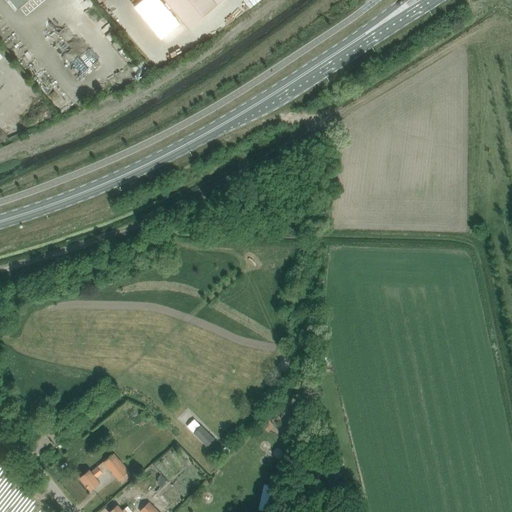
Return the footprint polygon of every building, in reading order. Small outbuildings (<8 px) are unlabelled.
[(10,0),(18,9),(28,0),(10,0)] [(140,40),(149,33),(123,0),(114,7),(140,40)] [(160,0),(142,0),(134,7),(161,39),(180,23),(160,0)] [(93,6),(89,10),(100,19),(103,15),(93,6)] [(122,375),(132,372),(130,361),(119,364),(122,375)] [(193,433),(207,446),(215,438),(201,425),(193,433)] [(99,447),(103,452),(109,447),(105,443),(99,447)] [(129,472),(114,453),(104,461),(108,467),(119,480),(129,472)] [(227,466),(232,472),(240,465),(235,459),(227,466)] [(96,478),(102,472),(98,466),(91,472),(89,469),(87,471),(80,477),(90,490),(98,484),(100,482),(96,478)] [(158,483),(161,487),(168,481),(161,473),(158,478),(158,483)] [(264,502),(274,505),(278,493),(267,490),(264,502)] [(162,509),(170,502),(161,493),(153,501),(162,509)] [(140,511),(141,511),(158,511),(149,502),(140,511)] [(217,511),(227,511),(231,508),(225,503),(217,511)]
